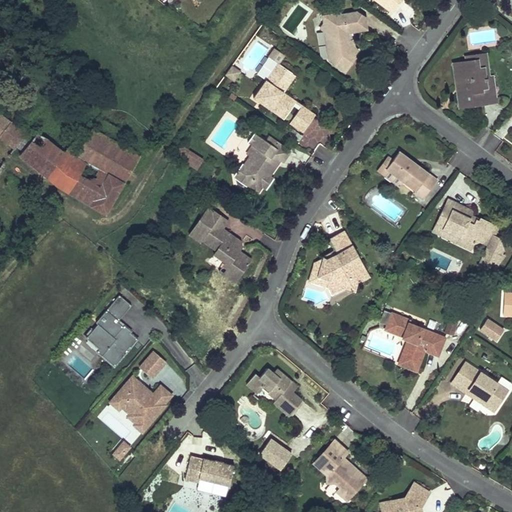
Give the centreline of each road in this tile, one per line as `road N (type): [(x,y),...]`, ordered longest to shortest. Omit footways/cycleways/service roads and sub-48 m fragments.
road 1 (residential): [(261,314),(405,440),(511,506)]
road 2 (residential): [(392,91),(296,230),(261,314)]
road 3 (residential): [(261,314),(165,438)]
road 4 (residential): [(511,179),(392,91)]
